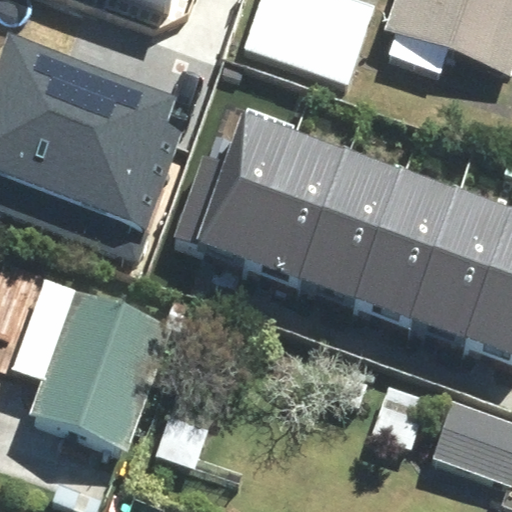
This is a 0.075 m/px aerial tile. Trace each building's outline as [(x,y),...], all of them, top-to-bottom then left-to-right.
[(340,0),(265,0),(246,58),(351,93),(378,13),(340,0)] [(511,0),(403,0),(390,41),(511,82),(511,0)] [(168,91),(7,34),(0,53),(0,178),(142,228),(178,127),(157,120),(168,91)] [(296,131),(244,112),(197,243),(250,261),(296,131)] [(296,131),(250,261),(304,281),(351,150),(296,131)] [(406,170),(351,150),(304,281),(359,301),(406,170)] [(406,170),(359,301),(414,320),(461,189),(406,170)] [(511,211),(511,207),(461,189),(414,320),(467,339),(511,211)] [(511,211),(467,339),(511,355),(511,211)] [(78,300),(34,423),(133,458),(177,336),(130,314),(78,300)] [(431,408),(383,395),(368,445),(416,459),(431,408)] [(511,430),(458,411),(438,468),(511,494),(511,430)]
